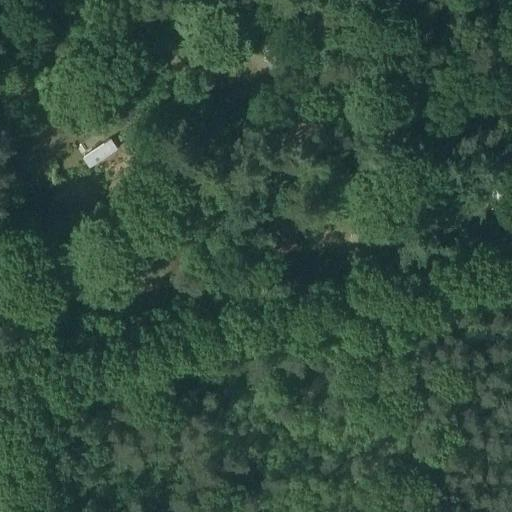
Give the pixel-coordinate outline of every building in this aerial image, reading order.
[(269,36),(257,40),(261,50),(259,51),(261,57),(264,56),(269,68),(280,64),(269,36)] [(116,149),(110,140),(82,157),(88,167),(116,149)] [(500,212),(511,210),(505,177),(494,180),(500,212)] [(336,198),(305,201),(306,213),(337,210),(336,198)] [(288,221),(286,215),(266,220),(275,254),(294,249),(292,239),(296,238),(291,220),(288,221)] [(162,234),(128,241),(131,253),(164,246),(162,234)]
